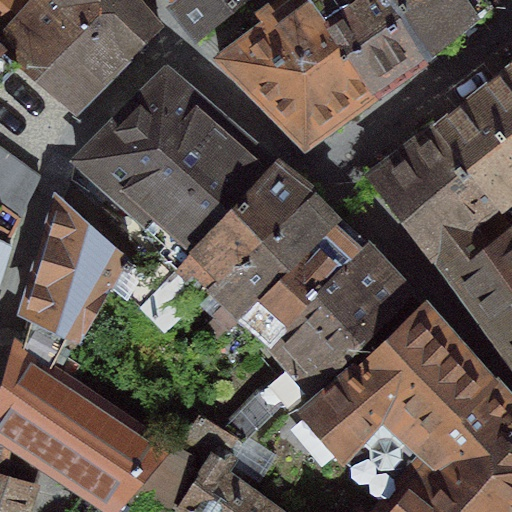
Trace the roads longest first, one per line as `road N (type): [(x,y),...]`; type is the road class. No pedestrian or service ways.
road 1 (residential): [(0,341),(74,135),(186,34)]
road 2 (residential): [(315,173),(511,376)]
road 3 (residential): [(511,24),(315,173)]
road 4 (residential): [(186,34),(315,173)]
